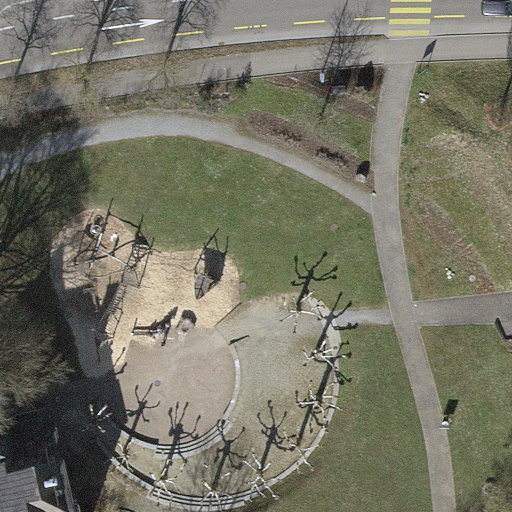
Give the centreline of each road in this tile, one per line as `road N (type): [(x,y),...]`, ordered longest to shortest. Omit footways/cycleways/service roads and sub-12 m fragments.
road 1 (secondary): [(0,50),(270,9)]
road 2 (secondary): [(270,9),(409,0)]
